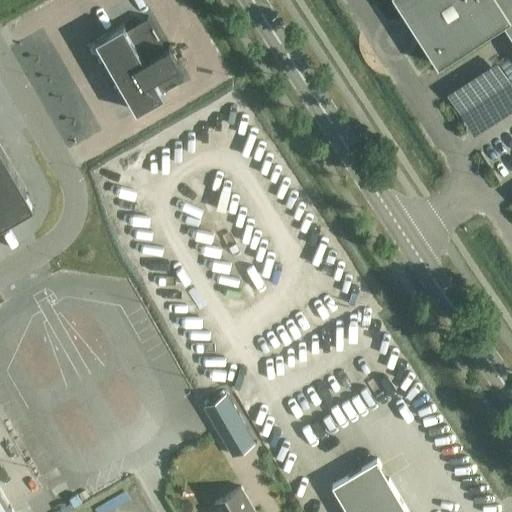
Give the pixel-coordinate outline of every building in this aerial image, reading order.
[(511,0),(398,0),(439,63),(504,21),(511,33),(511,0)] [(125,23),(96,40),(138,111),(166,95),(163,90),(184,78),(177,65),(181,63),(171,44),(166,46),(149,16),(127,28),(125,23)] [(0,226),(19,216),(25,191),(0,147),(0,226)] [(260,444),(226,383),(196,401),(231,461),(260,444)] [(408,511),(377,458),(333,484),(348,511),(408,511)] [(107,482),(129,472),(125,463),(103,473),(107,482)] [(251,511),(246,503),(249,501),(240,486),(213,502),(219,511),(251,511)] [(0,511),(12,511),(0,489),(0,511)]
